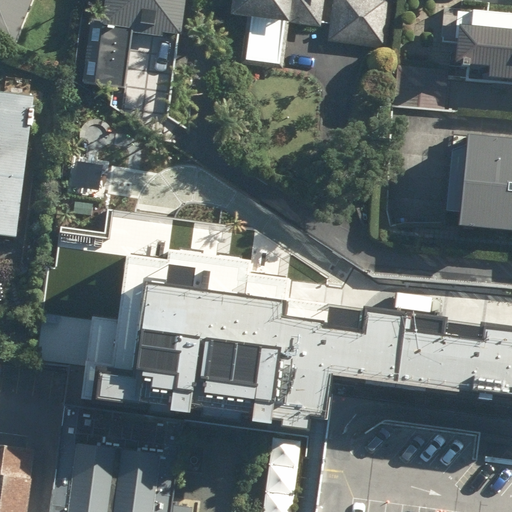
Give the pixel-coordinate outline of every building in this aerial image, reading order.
[(0,0),(0,33),(17,41),(33,0),(0,0)] [(129,84),(134,35),(163,38),(163,33),(181,35),(184,0),(102,0),(94,80),(129,84)] [(230,0),(230,16),(291,19),(292,0),(333,0),(331,40),(388,43),(390,0),(230,0)] [(511,0),(450,0),(444,91),(484,94),(484,103),(511,105),(511,0)] [(281,44),(244,41),(242,62),(279,66),(281,44)] [(0,222),(24,224),(33,94),(0,92),(0,222)] [(511,139),(448,136),(443,213),(455,214),(454,227),(511,230),(511,139)] [(95,323),(85,394),(171,406),(170,410),(189,412),(190,405),(253,414),(252,422),(310,430),(311,420),(323,422),(330,374),(511,398),(511,327),(483,324),(483,329),(448,325),(449,320),(290,299),(293,277),(251,271),(253,260),(165,248),(164,256),(127,251),(116,326),(95,323)] [(498,414),(338,394),(323,511),(511,511),(511,440),(495,438),(498,414)] [(168,511),(180,419),(62,404),(48,511),(168,511)] [(27,511),(37,434),(0,429),(0,511),(27,511)] [(294,511),(296,462),(299,462),(300,441),(266,439),(262,511),(294,511)]
